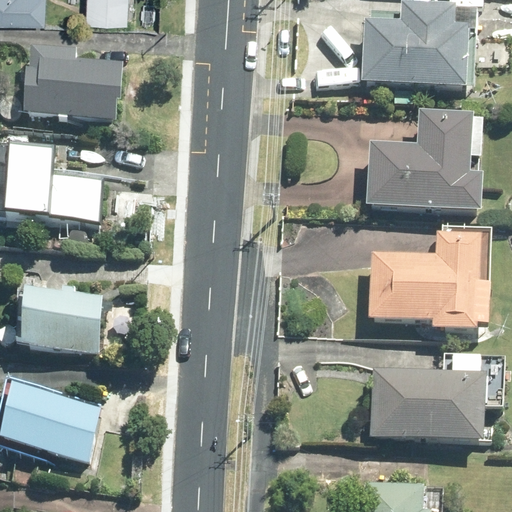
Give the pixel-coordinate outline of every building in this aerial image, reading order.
[(0,0),(0,21),(47,23),(48,0),(0,0)] [(88,0),(87,23),(129,25),(129,0),(88,0)] [(471,25),(455,24),(457,6),(402,3),(401,21),(364,19),(361,81),(467,87),(471,25)] [(81,74),(81,63),(35,62),(35,83),(30,83),(29,129),(120,131),(121,114),(126,114),(127,75),(81,74)] [(483,157),(485,120),(474,119),(475,114),(421,111),(419,146),(372,143),(368,205),(483,212),(485,176),(471,175),(472,157),(483,157)] [(0,222),(0,230),(13,231),(13,232),(104,235),(106,193),(58,191),(60,163),(16,161),(14,221),(0,221),(0,222)] [(438,336),(438,344),(483,346),(483,341),(495,342),(497,300),(493,300),(496,241),(447,239),(446,251),(443,250),(442,272),(377,269),(374,334),(438,336)] [(78,306),(79,299),(66,298),(66,307),(31,306),(31,314),(22,314),(21,356),(28,356),(28,361),(104,362),(105,306),(78,306)] [(375,451),(489,457),(493,391),(485,390),(486,373),(459,372),(458,389),(378,385),(375,451)] [(18,403),(7,456),(94,473),(104,419),(18,403)] [(427,511),(428,500),(370,496),(368,511),(427,511)]
